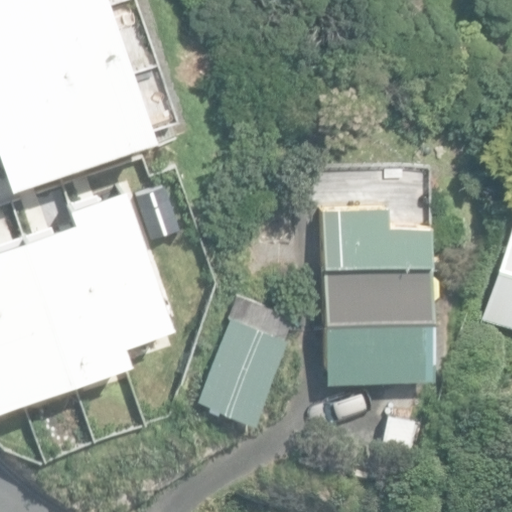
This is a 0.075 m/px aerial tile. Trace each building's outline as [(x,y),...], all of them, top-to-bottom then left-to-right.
[(100,0),(0,0),(0,169),(5,183),(148,134),(100,0)] [(65,203),(69,216),(0,240),(0,402),(127,358),(121,339),(169,322),(121,183),(65,203)] [(315,254),(320,376),(426,373),(424,290),(430,286),(429,270),(424,263),(420,217),(381,217),(379,201),(328,201),(330,254),(315,254)] [(511,232),(507,231),(477,322),(511,334),(511,232)] [(229,323),(194,407),(243,427),(289,317),(233,294),(222,320),(229,323)]
